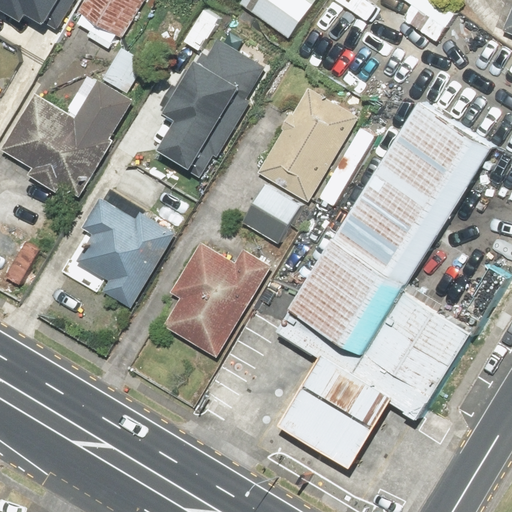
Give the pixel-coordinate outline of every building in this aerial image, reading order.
[(38,15),(63,31),(81,0),(0,0),(0,1),(33,22),(38,15)] [(128,40),(151,0),(89,0),(77,22),(118,45),(123,37),(128,40)] [(247,0),(245,4),(296,43),(328,0),(247,0)] [(477,26),(441,0),(401,0),(415,10),(403,26),(476,81),(490,63),(464,43),(477,26)] [(272,70),(218,39),(174,113),(187,120),(167,154),(209,178),(272,70)] [(104,80),(84,118),(41,95),(7,158),(85,200),(142,94),(136,91),(151,63),(124,48),(107,81),(104,80)] [(363,60),(354,75),(386,93),(395,78),(363,60)] [(362,118),(306,88),(261,172),(273,178),(249,223),(294,247),(362,118)] [(500,144),(426,99),(284,326),(327,353),(285,421),(352,462),(394,394),(425,413),(474,334),(407,293),(500,144)] [(384,135),(368,126),(326,198),(342,207),(384,135)] [(186,235),(111,192),(90,228),(104,235),(86,265),(107,277),(100,289),(141,312),(186,235)] [(224,356),(276,265),(245,247),(240,256),(208,238),(179,291),(188,296),(171,326),(224,356)]
